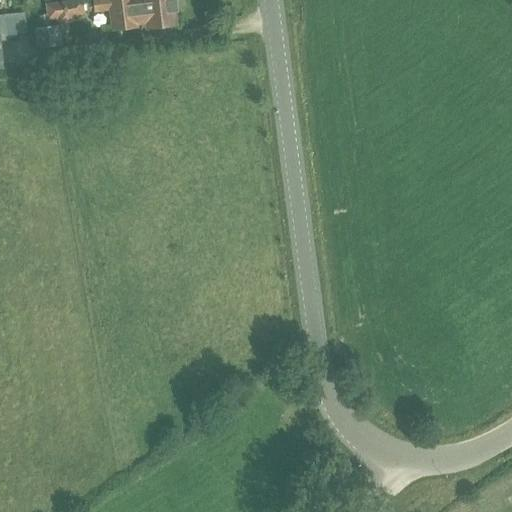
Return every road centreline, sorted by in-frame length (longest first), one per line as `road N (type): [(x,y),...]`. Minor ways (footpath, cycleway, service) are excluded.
road 1 (unclassified): [(389,453),(344,423),(328,390),(271,0)]
road 2 (unclassified): [(389,453),(457,461),(511,433)]
